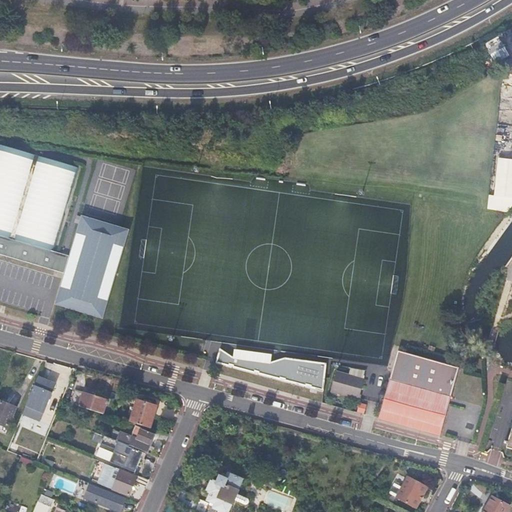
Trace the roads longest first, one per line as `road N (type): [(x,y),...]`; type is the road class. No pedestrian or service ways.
road 1 (trunk): [(0,87),(273,86),(389,58),(508,0)]
road 2 (trunk): [(469,0),(370,43),(273,67),(169,73),(0,61)]
road 3 (residential): [(200,393),(462,463)]
road 4 (residential): [(0,336),(200,393)]
road 5 (residential): [(149,511),(200,393)]
